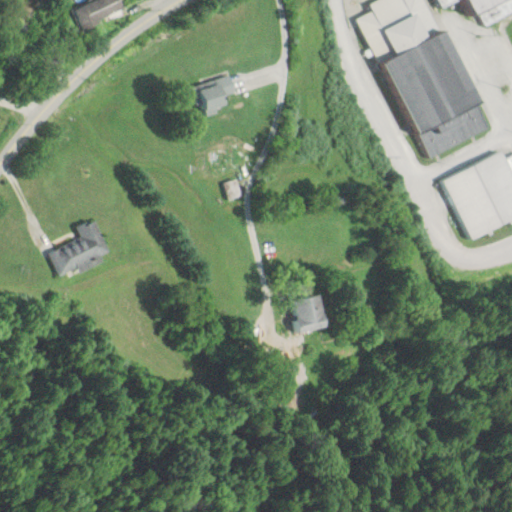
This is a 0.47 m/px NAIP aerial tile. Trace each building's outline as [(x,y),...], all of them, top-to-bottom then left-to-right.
[(92,0),(73,8),(81,28),(123,11),(118,0),(92,0)] [(425,158),(491,127),(445,27),(428,35),(423,23),(431,19),(422,0),(373,0),(367,3),(371,11),(359,16),(425,158)] [(511,0),(436,0),(440,8),(456,0),(468,0),(481,27),(511,11),(511,0)] [(225,106),(224,94),(233,93),(231,76),(213,77),(214,85),(200,85),(201,108),(225,106)] [(220,172),(248,168),(244,144),(216,149),(220,172)] [(441,178),(468,238),(511,218),(511,154),(503,158),(500,152),(441,178)] [(80,237),(47,253),(59,278),(109,254),(93,218),(75,226),(80,237)] [(290,300),(296,333),(324,327),(317,294),(290,300)]
